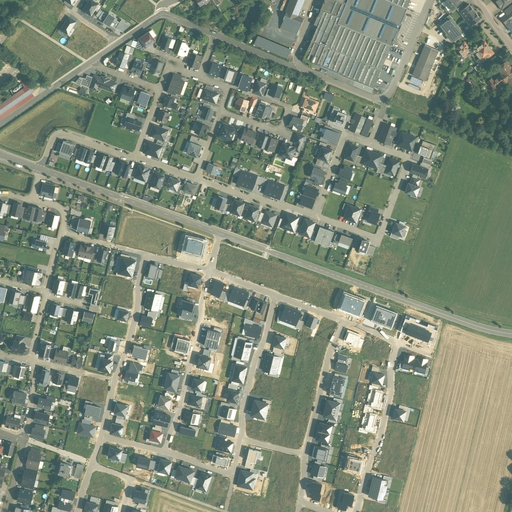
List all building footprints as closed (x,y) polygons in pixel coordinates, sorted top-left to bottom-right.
[(88,3),(83,10),(91,15),(94,10),(98,4),(91,0),(85,0),(85,1),(88,3)] [(290,0),(286,11),(297,16),(298,14),(304,0),(290,0)] [(346,3),(337,0),(323,0),(320,9),(340,17),(346,3)] [(387,0),(346,0),(346,3),(340,17),(338,21),(337,23),(391,46),(393,42),(394,41),(395,40),(395,39),(394,38),(396,35),(397,34),(397,33),(396,33),(395,32),(397,29),(398,29),(400,25),(399,24),(400,21),(401,21),(402,21),(402,20),(402,19),(404,15),(406,8),(387,0)] [(459,0),(454,0),(448,5),(451,9),(455,6),(460,2),(459,0)] [(494,0),(501,9),(507,4),(508,5),(510,4),(510,2),(509,0),(494,0)] [(464,8),(460,10),(461,11),(459,13),(464,19),(474,12),(469,4),(464,8)] [(340,17),(320,9),(321,9),(320,11),(319,10),(317,15),(321,17),(325,15),(338,21),(340,17)] [(511,10),(507,15),(507,14),(501,19),(511,32),(511,23),(510,21),(511,20),(511,10)] [(297,16),(286,11),(283,19),(284,19),(300,26),(303,18),(297,16)] [(103,21),(108,15),(103,12),(99,18),(103,21)] [(474,12),(464,19),(470,26),(472,25),(476,23),(480,19),(474,12)] [(103,21),(103,23),(109,27),(110,25),(114,19),(115,17),(109,13),(108,15),(103,21)] [(325,15),(321,17),(317,15),(314,24),(317,26),(311,40),(327,47),(337,23),(338,21),(325,15)] [(72,27),(76,22),(69,17),(60,30),(67,34),(68,35),(72,27)] [(465,35),(451,18),(447,21),(440,26),(452,41),(453,40),(460,34),(463,37),(465,35)] [(120,22),(114,19),(110,25),(116,29),(116,28),(120,23),(120,22)] [(296,35),(300,26),(284,19),(280,28),(296,35)] [(120,23),(116,28),(122,32),(130,25),(121,20),(120,22),(120,23)] [(391,46),(337,23),(327,47),(348,56),(363,62),(381,70),(391,46)] [(75,29),(72,27),(68,35),(67,34),(67,35),(70,37),(75,29)] [(149,32),(139,38),(145,47),(149,45),(151,44),(151,43),(155,41),(153,38),(149,32)] [(460,34),(453,40),(456,43),(463,37),(460,34)] [(258,35),(254,44),(287,58),(291,49),(258,35)] [(172,39),(164,37),(161,47),(168,50),(169,47),(172,39)] [(145,47),(139,38),(139,39),(135,48),(144,51),(145,47)] [(327,47),(311,40),(303,59),(312,63),(311,66),(318,69),(319,68),(320,68),(318,72),(325,74),(326,74),(338,79),(348,56),(327,47)] [(185,43),(178,41),(174,52),(181,55),(181,54),(184,46),(185,43)] [(468,49),(464,42),(456,48),(462,56),(468,51),(469,51),(469,54),(471,56),(473,54),(473,53),(475,56),(477,55),(475,53),(476,53),(473,50),(474,50),(473,49),(473,47),(472,46),(470,47),(470,49),(468,49)] [(490,50),(484,42),(474,50),(473,50),(476,53),(475,53),(477,55),(482,62),(490,55),(489,55),(492,52),(490,50)] [(425,45),(412,75),(426,81),(438,51),(425,45)] [(190,48),(184,46),(181,54),(187,56),(190,48)] [(128,55),(120,52),(118,58),(117,58),(116,58),(114,59),(113,62),(114,64),(124,68),(126,62),(129,55),(128,55)] [(200,56),(192,53),(188,65),(196,68),(200,56)] [(155,56),(150,54),(147,62),(147,63),(152,64),(153,60),(154,60),(155,56)] [(348,56),(338,79),(353,85),(356,81),(355,81),(363,62),(348,56)] [(154,60),(153,60),(152,64),(150,70),(155,72),(155,71),(160,72),(163,63),(154,60)] [(511,66),(511,67),(506,61),(497,67),(501,73),(500,74),(501,75),(498,77),(500,80),(511,70),(511,66)] [(142,65),(135,62),(132,70),(139,73),(141,69),(142,65)] [(363,62),(355,81),(356,81),(353,85),(371,93),(374,94),(376,94),(377,94),(377,93),(378,91),(377,90),(376,89),(373,88),(381,70),(363,62)] [(480,62),(473,67),(476,71),(483,66),(480,62)] [(221,66),(212,63),(208,74),(214,76),(215,75),(216,74),(218,75),(221,66)] [(237,72),(228,69),(226,75),(224,80),(233,83),(237,72)] [(511,70),(500,80),(502,82),(504,80),(506,82),(507,81),(511,86),(511,85),(511,70)] [(244,74),(243,74),(241,79),(238,88),(243,89),(248,91),(253,78),(244,74)] [(493,81),(487,74),(483,77),(489,85),(490,84),(492,86),(495,84),(493,81)] [(93,78),(87,75),(86,79),(83,78),(80,84),(89,88),(93,78)] [(109,79),(101,76),(101,78),(94,75),(93,78),(89,88),(96,90),(98,86),(114,92),(117,84),(109,81),(109,79)] [(173,77),(170,83),(182,88),(184,81),(180,80),(173,77)] [(21,84),(23,88),(29,84),(26,80),(21,84)] [(267,84),(257,81),(254,90),(253,93),(257,94),(263,97),(267,84)] [(182,88),(170,83),(168,90),(169,90),(175,92),(180,94),(182,88)] [(34,91),(29,84),(23,88),(14,95),(0,104),(0,119),(34,96),(32,93),(34,91)] [(23,88),(21,84),(10,90),(14,95),(23,88)] [(283,88),(273,84),(271,90),(269,95),(272,96),(279,99),(283,88)] [(131,89),(128,88),(125,87),(121,97),(130,101),(131,101),(133,94),(134,90),(131,89)] [(205,89),(204,89),(203,90),(200,98),(202,99),(209,101),(215,103),(216,100),(216,99),(216,98),(218,97),(219,94),(212,92),(205,89)] [(252,97),(256,98),(257,94),(253,93),(254,90),(251,89),(250,92),(249,95),(252,97)] [(149,94),(142,91),(141,94),(138,102),(140,103),(145,105),(149,95),(149,94)] [(332,101),(334,94),(324,93),(323,99),(332,101)] [(145,105),(140,103),(139,106),(145,109),(150,96),(149,95),(145,105)] [(303,95),(300,103),(303,104),(306,98),(308,99),(309,97),(303,95)] [(170,97),(166,96),(163,105),(171,108),(174,99),(170,97)] [(248,101),(239,98),(238,101),(237,101),(236,102),(236,103),(236,104),(237,104),(236,108),(244,111),(248,101)] [(308,99),(306,98),(303,104),(302,107),(313,111),(317,102),(308,99)] [(272,108),(265,106),(266,105),(260,103),(258,108),(255,116),(261,118),(261,117),(264,118),(265,116),(269,117),(272,108)] [(330,116),(336,117),(338,112),(339,109),(333,107),(330,116)] [(210,110),(204,108),(201,117),(209,120),(213,111),(210,110)] [(169,114),(161,111),(158,119),(166,122),(166,120),(167,120),(169,116),(168,116),(169,114)] [(338,112),(336,117),(334,123),(341,126),(343,120),(345,114),(338,112)] [(357,133),(364,117),(355,114),(353,120),(350,119),(349,122),(352,123),(349,130),(357,133)] [(300,120),(293,117),(292,121),(291,121),(289,126),(293,127),(293,128),(296,129),(296,128),(301,130),(302,125),(301,125),(303,121),(300,120)] [(364,117),(357,133),(367,137),(373,121),(364,117)] [(134,120),(130,118),(126,127),(131,129),(131,128),(139,130),(141,123),(134,120)] [(204,125),(198,123),(195,132),(204,135),(207,126),(204,125)] [(234,128),(223,124),(219,135),(226,138),(227,140),(230,139),(232,140),(234,134),(236,128),(234,128)] [(382,129),(397,135),(398,133),(395,132),(396,128),(384,124),(382,129)] [(151,130),(167,136),(169,131),(153,125),(151,130)] [(250,130),(245,128),(242,135),(241,139),(246,141),(250,130)] [(338,133),(331,131),(326,129),(324,134),(323,137),(328,139),(335,142),(338,133)] [(397,135),(382,129),(380,135),(391,139),(392,136),(396,137),(397,135)] [(167,136),(151,130),(149,136),(162,140),(165,141),(167,136)] [(256,132),(250,130),(246,141),(251,143),(252,143),(253,139),(256,132)] [(404,148),(409,134),(402,132),(401,132),(400,136),(396,146),(404,148)] [(304,136),(296,133),(293,143),(296,144),(295,147),(295,148),(294,151),(299,152),(304,136)] [(323,137),(324,134),(322,133),(320,140),(327,143),(328,139),(323,137)] [(409,134),(404,148),(411,151),(415,142),(416,137),(409,134)] [(268,137),(262,135),(259,142),(258,146),(264,148),(268,137)] [(391,139),(380,135),(377,141),(390,145),(392,139),(391,139)] [(190,143),(198,145),(200,139),(191,136),(189,142),(190,143)] [(274,139),(268,137),(264,148),(270,151),(271,148),(274,140),(274,139)] [(145,147),(160,153),(162,147),(156,145),(147,141),(145,147)] [(435,145),(423,141),(421,146),(420,145),(417,153),(423,155),(423,157),(424,157),(430,159),(435,145)] [(63,142),(62,145),(60,152),(71,156),(75,145),(63,142)] [(198,145),(190,143),(186,154),(197,157),(199,150),(200,151),(202,146),(198,145)] [(295,147),(283,143),(279,154),(278,155),(279,155),(286,157),(286,158),(287,158),(291,159),(292,157),(294,151),(295,148),(295,147)] [(358,147),(349,144),(344,158),(353,161),(356,155),(358,147)] [(326,148),(321,146),(320,150),(317,149),(315,154),(318,155),(317,158),(318,158),(325,161),(327,162),(329,158),(330,158),(331,154),(330,154),(332,150),(326,148)] [(160,153),(145,147),(143,153),(151,156),(158,158),(160,153)] [(87,150),(81,148),(80,150),(77,157),(77,159),(83,161),(87,150)] [(369,166),(374,152),(366,149),(363,157),(361,163),(369,166)] [(94,152),(87,150),(83,161),(90,163),(90,162),(93,155),(94,152)] [(374,152),(369,166),(378,169),(380,164),(383,155),(374,152)] [(286,157),(279,155),(278,155),(279,154),(276,153),(274,158),(285,162),(286,158),(286,157)] [(107,157),(101,155),(97,166),(102,168),(107,157)] [(112,159),(107,157),(102,168),(108,170),(112,159)] [(291,159),(287,158),(286,158),(285,162),(294,165),(296,159),(292,157),(291,159)] [(430,159),(424,157),(422,163),(429,166),(430,166),(432,160),(430,159)] [(323,167),(325,161),(318,158),(316,165),(321,167),(323,167)] [(390,159),(387,166),(385,173),(394,176),(399,162),(390,159)] [(125,163),(120,161),(119,164),(116,173),(121,175),(125,163)] [(131,165),(125,163),(121,175),(127,177),(130,169),(131,165)] [(213,165),(208,164),(206,172),(216,175),(219,167),(213,165)] [(428,169),(419,166),(413,164),(410,172),(413,173),(419,175),(426,178),(427,174),(426,173),(428,169)] [(140,179),(144,167),(138,165),(137,170),(134,177),(140,179)] [(144,167),(140,179),(145,181),(148,173),(149,169),(144,167)] [(320,170),(311,167),(309,173),(312,174),(311,175),(317,177),(315,182),(320,184),(325,171),(320,170)] [(239,177),(241,171),(241,170),(236,168),(233,175),(239,177)] [(343,170),(341,169),(338,176),(349,180),(352,173),(351,172),(343,170)] [(244,187),(249,173),(241,171),(239,177),(236,184),(244,187)] [(165,176),(155,172),(155,175),(152,183),(151,185),(160,189),(165,176)] [(252,190),(255,183),(257,176),(249,173),(244,187),(252,190)] [(255,183),(260,185),(263,178),(257,176),(255,183)] [(181,181),(170,177),(166,188),(177,191),(179,185),(181,181)] [(417,179),(412,177),(409,183),(418,186),(420,180),(417,179)] [(263,178),(260,185),(266,187),(268,180),(263,178)] [(263,194),(271,197),(276,183),(268,180),(266,187),(263,194)] [(196,186),(186,182),(185,185),(183,191),(193,195),(196,186)] [(55,186),(43,183),(40,195),(44,196),(52,198),(53,193),(55,187),(55,186)] [(284,186),(276,183),(271,197),(279,200),(282,193),(284,186)] [(338,184),(335,183),(333,190),(344,194),(347,187),(345,186),(338,184)] [(418,186),(409,183),(408,183),(407,186),(406,189),(405,192),(416,196),(419,187),(418,186)] [(312,187),(307,186),(303,195),(314,199),(315,199),(318,190),(312,187)] [(314,199),(303,195),(300,204),(311,208),(314,199)] [(227,199),(219,196),(215,207),(223,210),(225,204),(227,199)] [(244,203),(234,200),(230,212),(239,215),(242,208),(244,203)] [(12,214),(19,216),(21,207),(21,204),(14,203),(12,214)] [(259,209),(250,205),(248,210),(245,217),(255,221),(257,214),(259,209)] [(350,220),(355,207),(348,205),(346,210),(344,218),(350,220)] [(36,208),(28,206),(27,208),(25,208),(22,217),(25,218),(33,220),(36,208)] [(355,207),(350,220),(356,222),(359,215),(361,209),(355,207)] [(43,209),(36,208),(33,220),(41,222),(41,220),(44,221),(46,213),(42,212),(43,209)] [(277,215),(265,211),(264,214),(261,222),(260,226),(272,230),(277,215)] [(379,214),(377,213),(371,211),(367,221),(376,224),(379,214)] [(287,229),(292,215),(285,213),(283,219),(281,227),(287,229)] [(59,216),(50,214),(48,222),(47,225),(56,227),(59,216)] [(292,215),(287,229),(293,232),(296,224),(298,218),(292,215)] [(80,218),(73,216),(70,226),(77,228),(80,219),(80,218)] [(93,222),(80,219),(77,228),(76,231),(88,234),(90,227),(92,228),(93,222)] [(315,222),(305,219),(299,233),(309,237),(312,230),(315,222)] [(400,235),(404,237),(406,232),(403,231),(405,226),(396,223),(394,228),(393,228),(391,232),(400,235)] [(106,225),(104,234),(104,236),(113,238),(115,226),(106,224),(106,225)] [(327,229),(320,227),(316,237),(314,241),(322,244),(327,229)] [(334,232),(327,229),(322,244),(328,247),(330,242),(334,232)] [(341,236),(336,234),(333,243),(338,245),(339,242),(341,236)] [(342,234),(341,236),(339,242),(350,246),(353,238),(342,234)] [(190,238),(187,237),(185,243),(183,251),(188,252),(188,254),(197,257),(197,255),(203,256),(206,242),(203,241),(203,240),(199,239),(199,240),(194,239),(194,238),(190,237),(190,238)] [(39,240),(36,239),(34,248),(46,251),(47,245),(46,245),(46,242),(39,240)] [(362,241),(359,239),(355,249),(359,251),(360,250),(366,252),(368,245),(369,242),(362,240),(362,241)] [(75,243),(66,241),(63,255),(72,257),(73,251),(75,243)] [(87,246),(81,244),(79,250),(78,256),(84,257),(87,246)] [(375,247),(368,245),(366,252),(366,253),(365,254),(372,256),(375,247)] [(93,247),(87,246),(84,257),(91,259),(92,253),(93,247)] [(108,251),(100,249),(98,255),(97,260),(99,260),(99,261),(103,261),(105,262),(108,251)] [(134,269),(135,262),(136,261),(129,259),(122,257),(120,265),(134,269)] [(157,281),(158,278),(160,269),(157,268),(158,266),(149,264),(146,278),(157,281)] [(134,269),(120,265),(118,273),(125,275),(132,276),(134,269)] [(168,268),(166,275),(164,281),(168,282),(168,283),(172,284),(176,270),(168,268)] [(36,272),(27,270),(25,281),(27,281),(32,283),(39,284),(40,280),(41,281),(42,277),(41,277),(42,273),(36,272)] [(182,278),(184,272),(176,270),(172,284),(176,285),(177,284),(180,285),(182,278)] [(188,285),(199,287),(201,276),(191,274),(189,282),(188,285)] [(65,281),(55,279),(52,291),(62,294),(62,290),(64,282),(65,281)] [(219,297),(221,291),(224,283),(215,280),(210,294),(219,297)] [(77,285),(71,283),(70,286),(69,292),(68,292),(68,295),(74,296),(77,285)] [(84,286),(77,285),(74,296),(81,298),(82,295),(84,286)] [(236,303),(241,290),(234,287),(231,294),(228,301),(236,303)] [(90,304),(96,305),(100,291),(90,288),(89,294),(93,295),(90,304)] [(18,303),(20,295),(21,292),(12,290),(9,302),(18,304),(18,303)] [(241,290),(236,303),(243,306),(245,300),(248,293),(241,290)] [(224,301),(227,293),(221,291),(219,297),(218,299),(224,301)] [(146,299),(160,303),(162,297),(162,295),(155,294),(148,292),(146,299)] [(359,317),(365,301),(344,293),(338,309),(359,317)] [(36,295),(31,294),(31,295),(29,295),(28,301),(29,301),(27,310),(35,312),(39,297),(35,296),(36,295)] [(127,296),(120,295),(119,295),(117,303),(128,305),(130,297),(127,296)] [(257,310),(260,300),(254,298),(251,307),(251,308),(257,310)] [(160,303),(146,299),(144,307),(151,309),(158,310),(158,309),(160,303)] [(181,308),(192,311),(194,303),(192,303),(186,301),(181,300),(179,307),(181,308)] [(266,303),(260,300),(257,310),(263,313),(266,303)] [(60,305),(53,304),(50,314),(58,316),(60,308),(60,305)] [(376,305),(370,321),(391,329),(397,313),(376,305)] [(287,323),(292,309),(285,306),(283,312),(280,320),(287,323)] [(192,311),(181,308),(179,316),(185,317),(192,319),(194,311),(192,311)] [(116,309),(114,318),(126,321),(128,312),(126,311),(119,310),(117,309),(116,309)] [(296,326),(298,319),(301,312),(292,309),(287,323),(296,326)] [(78,312),(69,310),(67,317),(68,317),(67,322),(72,323),(73,319),(76,320),(78,312)] [(94,313),(85,311),(84,311),(82,320),(92,322),(91,322),(92,323),(94,313)] [(416,319),(406,315),(400,332),(410,335),(411,334),(422,339),(422,340),(432,344),(438,327),(428,324),(427,326),(415,322),(416,319)] [(142,316),(140,325),(150,328),(152,319),(147,318),(142,316)] [(317,319),(310,316),(306,325),(314,328),(317,319)] [(295,328),(300,330),(304,321),(298,319),(296,326),(295,328)] [(325,322),(322,329),(320,335),(328,338),(333,325),(325,322)] [(246,335),(258,338),(261,327),(247,324),(246,324),(245,330),(247,330),(246,335)] [(206,337),(218,340),(220,333),(220,332),(213,331),(208,329),(206,337)] [(356,346),(359,338),(360,336),(348,331),(344,340),(351,343),(350,344),(356,346)] [(25,337),(16,335),(15,341),(24,343),(25,337)] [(274,346),(283,348),(286,338),(276,335),(273,346),(274,346)] [(209,347),(216,349),(218,340),(206,337),(204,346),(209,347)] [(187,353),(189,342),(182,340),(174,339),(173,338),(171,349),(174,350),(181,352),(187,353)] [(356,346),(361,348),(364,339),(359,338),(356,346)] [(108,349),(117,352),(119,342),(111,339),(108,349)] [(238,340),(236,348),(250,351),(252,343),(244,342),(238,340)] [(15,341),(14,341),(13,346),(14,348),(13,351),(23,353),(23,350),(25,351),(26,350),(27,348),(26,347),(24,346),(25,344),(24,343),(15,341)] [(39,355),(48,357),(49,356),(51,347),(51,345),(46,343),(45,345),(41,344),(39,355)] [(146,359),(148,349),(143,348),(134,346),(131,356),(138,358),(145,359),(146,359)] [(234,356),(241,358),(248,360),(250,351),(236,348),(234,356)] [(57,349),(56,349),(55,353),(54,360),(59,362),(62,351),(57,349)] [(208,350),(204,349),(203,355),(202,354),(201,356),(209,358),(211,351),(208,350)] [(68,352),(62,351),(59,362),(65,363),(67,356),(68,352)] [(101,354),(100,358),(101,358),(112,361),(113,354),(105,352),(104,355),(101,354)] [(278,366),(280,358),(274,356),(266,354),(264,362),(278,366)] [(210,358),(209,358),(201,356),(199,355),(197,366),(208,369),(210,358)] [(402,368),(403,368),(409,370),(409,368),(413,369),(416,360),(413,359),(414,357),(405,355),(403,362),(402,368)] [(82,358),(73,356),(72,360),(71,365),(80,367),(81,364),(82,361),(82,358)] [(112,361),(101,358),(98,369),(110,372),(111,368),(112,365),(111,365),(112,361)] [(416,360),(413,369),(418,370),(417,372),(423,373),(424,373),(425,367),(427,360),(419,358),(418,360),(416,360)] [(8,363),(0,361),(0,369),(6,371),(8,365),(8,363)] [(129,372),(138,374),(139,369),(142,370),(143,365),(131,362),(129,372)] [(278,366),(264,362),(262,370),(270,372),(276,374),(278,366)] [(346,373),(347,365),(346,365),(337,363),(336,362),(334,370),(346,373)] [(20,366),(15,365),(15,368),(13,375),(14,375),(18,376),(23,377),(25,367),(20,366)] [(234,372),(244,375),(246,367),(243,366),(236,365),(234,372)] [(49,371),(42,369),(39,381),(46,383),(48,375),(49,371)] [(137,378),(138,374),(129,372),(127,371),(125,379),(129,380),(135,382),(136,377),(137,378)] [(232,380),(240,382),(242,383),(244,375),(234,372),(232,380)] [(64,375),(55,373),(53,382),(61,384),(64,375)] [(168,373),(166,380),(178,383),(180,375),(178,375),(171,373),(168,373)] [(372,382),(380,384),(381,384),(384,375),(378,374),(373,373),(371,382),(372,382)] [(78,378),(70,376),(68,383),(68,384),(68,385),(68,386),(67,390),(75,392),(75,390),(77,390),(77,388),(76,387),(78,378)] [(342,388),(344,379),(338,377),(334,376),(333,376),(331,385),(342,388)] [(192,385),(192,388),(196,389),(201,391),(203,381),(194,379),(193,382),(192,385)] [(167,389),(174,391),(176,391),(178,383),(166,380),(164,388),(167,389)] [(340,396),(342,388),(331,385),(329,394),(330,394),(334,395),(340,396)] [(368,393),(367,397),(381,400),(383,393),(381,393),(381,392),(377,391),(371,389),(370,393),(368,393)] [(230,390),(227,400),(237,403),(238,399),(239,396),(239,392),(236,391),(230,390)] [(26,394),(14,391),(14,392),(13,393),(12,394),(13,395),(12,400),(13,401),(21,403),(24,403),(26,394)] [(174,395),(173,395),(166,393),(165,393),(164,397),(171,399),(171,401),(172,401),(174,395)] [(196,396),(190,394),(187,404),(196,406),(196,407),(200,408),(201,404),(201,403),(202,398),(196,396)] [(161,396),(159,406),(169,409),(171,399),(164,397),(161,396)] [(368,401),(367,405),(373,406),(380,408),(381,403),(380,403),(381,400),(367,397),(366,401),(368,401)] [(47,399),(39,398),(37,407),(50,410),(52,400),(47,399)] [(253,408),(266,411),(268,404),(262,402),(254,400),(253,408)] [(325,408),(338,411),(339,403),(333,401),(327,400),(325,408)] [(117,414),(125,416),(126,410),(128,411),(130,405),(120,403),(120,404),(117,403),(114,413),(117,414)] [(92,405),(88,404),(86,413),(93,415),(98,416),(100,408),(92,405)] [(219,416),(224,417),(234,419),(236,410),(229,408),(221,406),(219,416)] [(258,417),(265,419),(266,411),(253,408),(251,415),(258,417)] [(338,411),(325,408),(324,416),(329,418),(336,419),(338,411)] [(403,421),(405,411),(398,409),(395,409),(393,418),(394,418),(403,421)] [(183,421),(197,424),(199,416),(200,415),(192,413),(186,411),(183,421)] [(44,414),(36,412),(34,420),(47,424),(47,423),(49,422),(49,420),(48,418),(49,415),(44,414)] [(156,424),(162,426),(167,427),(170,416),(163,414),(155,413),(153,424),(156,424)] [(363,416),(362,420),(376,423),(377,417),(375,416),(375,415),(372,414),(365,413),(364,416),(363,416)] [(7,416),(6,420),(5,426),(11,427),(14,418),(7,416)] [(20,419),(14,418),(11,427),(18,429),(19,423),(20,419)] [(125,420),(116,418),(115,424),(124,426),(125,420)] [(375,427),(376,423),(362,420),(361,424),(362,425),(361,428),(368,430),(374,431),(375,427)] [(96,427),(90,425),(81,423),(80,423),(79,428),(80,429),(79,433),(93,437),(96,427)] [(121,436),(124,426),(115,424),(112,423),(110,433),(121,436)] [(236,426),(229,425),(221,423),(218,433),(234,436),(235,431),(235,430),(236,426)] [(329,434),(331,426),(327,424),(320,423),(318,431),(329,434)] [(179,433),(194,437),(195,431),(195,430),(188,428),(181,426),(179,433)] [(35,429),(33,428),(31,435),(43,438),(44,431),(43,431),(35,429)] [(163,433),(161,433),(152,431),(150,439),(147,438),(146,441),(158,445),(159,441),(160,442),(163,433)] [(328,442),(329,434),(318,431),(316,439),(322,441),(327,442),(328,442)] [(355,443),(367,446),(369,437),(357,434),(355,443)] [(176,438),(174,443),(188,448),(190,444),(183,441),(176,438)] [(233,443),(226,441),(218,439),(217,439),(215,449),(231,453),(233,443)] [(14,446),(10,445),(9,444),(7,443),(6,447),(5,453),(4,456),(11,458),(11,455),(14,446)] [(187,453),(188,448),(174,443),(173,448),(187,453)] [(367,446),(355,443),(353,452),(364,455),(367,446)] [(314,446),(313,451),(327,455),(329,449),(314,446)] [(119,460),(121,453),(122,450),(110,447),(107,457),(119,460)] [(246,460),(255,462),(256,458),(259,459),(261,452),(257,451),(249,449),(246,460)] [(30,452),(29,451),(29,455),(29,456),(28,457),(28,458),(39,461),(41,454),(39,454),(30,452)] [(326,461),(327,455),(313,451),(311,457),(326,461)] [(224,458),(216,456),(214,455),(212,462),(214,462),(227,467),(229,459),(224,458)] [(136,466),(148,469),(150,460),(150,459),(138,457),(136,466)] [(349,457),(347,463),(361,466),(362,461),(355,459),(349,457)] [(39,461),(28,458),(27,459),(28,460),(28,462),(27,461),(26,465),(27,465),(38,467),(39,461)] [(148,469),(154,470),(155,464),(156,461),(150,460),(148,469)] [(161,460),(160,465),(158,471),(169,473),(171,462),(161,460)] [(250,469),(253,469),(255,462),(246,460),(245,467),(250,469)] [(68,464),(65,463),(64,464),(60,463),(58,474),(69,477),(72,465),(68,464)] [(84,465),(77,463),(76,470),(82,472),(84,465)] [(361,466),(347,463),(346,468),(353,470),(359,472),(361,466)] [(314,475),(322,477),(324,470),(325,471),(326,467),(320,466),(314,464),(313,464),(311,474),(314,475)] [(175,477),(183,479),(187,469),(179,466),(177,471),(175,477)] [(187,469),(183,479),(190,482),(192,477),(194,471),(187,469)] [(36,473),(26,471),(25,470),(24,474),(25,474),(25,475),(23,476),(23,477),(35,480),(36,473)] [(82,472),(76,470),(74,477),(81,478),(82,472)] [(250,473),(243,471),(240,481),(238,481),(237,486),(249,489),(253,490),(254,484),(252,483),(251,482),(253,473),(250,473)] [(201,473),(199,480),(196,488),(205,491),(206,491),(211,476),(201,473)] [(345,481),(356,484),(358,478),(347,475),(345,481)] [(35,480),(23,477),(23,478),(24,479),(23,481),(22,480),(22,484),(23,484),(33,486),(35,480)] [(372,477),(370,486),(386,490),(388,480),(383,479),(372,477)] [(356,484),(345,481),(344,486),(355,489),(356,484)] [(309,492),(312,493),(311,499),(319,501),(321,495),(319,494),(321,484),(311,482),(309,492)] [(370,486),(368,496),(378,499),(383,500),(386,490),(370,486)] [(24,490),(21,490),(20,493),(19,493),(18,498),(19,498),(18,501),(29,504),(30,499),(32,498),(33,494),(32,492),(24,490)] [(60,501),(58,508),(61,509),(70,511),(74,492),(63,490),(61,496),(64,497),(63,502),(60,501)] [(139,501),(145,503),(147,493),(141,492),(135,490),(133,500),(139,501)] [(337,508),(346,510),(347,504),(351,505),(354,495),(343,493),(341,503),(339,502),(337,508)] [(89,511),(96,511),(98,504),(89,502),(87,501),(84,511),(89,511)]
